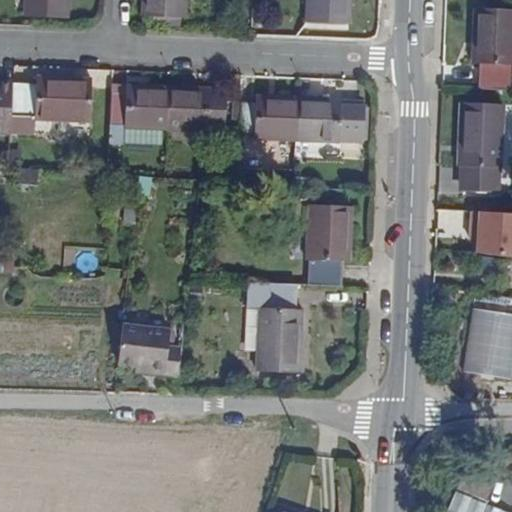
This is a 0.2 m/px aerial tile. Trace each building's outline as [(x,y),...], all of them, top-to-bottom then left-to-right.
[(24,0),(24,18),(66,20),(67,0),(24,0)] [(142,0),(142,18),(184,20),(185,0),(142,0)] [(305,0),(304,24),(348,26),(349,0),(305,0)] [(511,12),(474,11),(471,65),(478,65),(476,90),(511,92),(511,73),(511,12)] [(0,136),(13,137),(14,117),(34,118),(34,120),(89,123),(91,81),(36,78),(36,85),(0,83),(0,136)] [(125,94),(111,93),(108,146),(122,147),(123,129),(208,134),(208,131),(224,132),(226,98),(210,97),(210,91),(126,86),(125,94)] [(112,86),(111,93),(125,94),(126,86),(112,86)] [(255,104),(240,103),(239,137),(253,137),(253,140),(338,143),(338,141),(363,142),(364,108),(340,107),(340,101),(255,98),(255,104)] [(503,106),(461,104),(459,167),(464,167),(463,192),(497,193),(498,168),(501,168),(503,106)] [(0,169),(9,170),(12,170),(12,155),(4,154),(3,165),(0,164),(0,169)] [(102,191),(30,185),(28,211),(100,216),(102,191)] [(350,208),(308,206),(305,261),(308,261),(307,286),(340,287),(341,262),(348,263),(350,208)] [(511,255),(511,211),(474,210),(472,254),(511,255)] [(295,286),(262,284),(247,283),(246,309),(258,310),(255,372),(298,375),(302,311),(294,311),(295,286)] [(511,300),(475,295),(473,308),(511,313),(511,300)] [(147,372),(178,376),(181,348),(168,346),(171,324),(123,318),(118,363),(135,365),(148,367),(147,372)] [(504,511),(456,492),(447,511),(504,511)]
